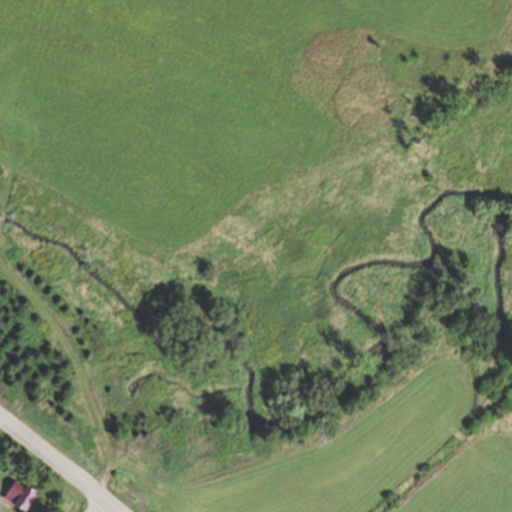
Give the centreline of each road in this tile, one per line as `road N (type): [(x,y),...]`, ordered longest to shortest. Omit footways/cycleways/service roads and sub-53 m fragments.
road 1 (track): [(0,266),(61,329),(82,372),(110,448),(111,471),(99,494)]
road 2 (secondary): [(122,511),(0,414)]
